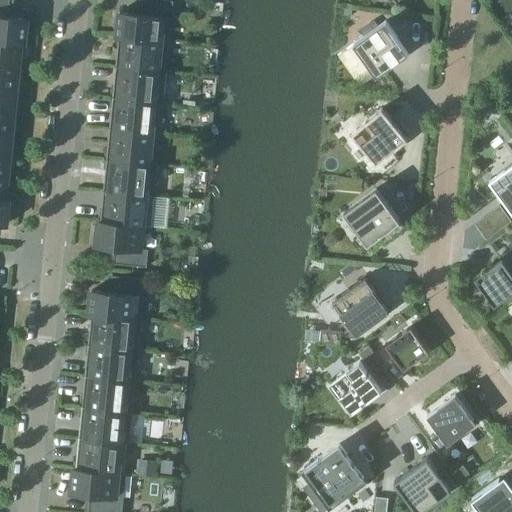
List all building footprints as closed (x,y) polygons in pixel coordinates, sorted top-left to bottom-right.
[(0,0),(0,39),(24,42),(26,19),(7,17),(8,0),(0,0)] [(119,12),(117,34),(169,39),(173,1),(166,0),(140,0),(139,14),(119,12)] [(385,21),(367,34),(353,44),(376,76),(409,53),(385,21)] [(118,36),(115,65),(166,71),(169,39),(117,34),(117,36),(118,36)] [(0,39),(0,62),(18,65),(20,43),(24,43),(24,42),(0,39)] [(0,85),(16,87),(18,65),(0,62),(0,85)] [(115,65),(112,96),(163,101),(166,71),(115,65)] [(0,108),(14,110),(16,87),(0,85),(0,108)] [(112,96),(109,127),(159,133),(163,101),(112,96)] [(0,108),(0,131),(11,133),(14,110),(0,108)] [(383,112),(350,135),(374,168),(406,144),(383,112)] [(109,127),(106,159),(148,163),(151,137),(159,138),(159,133),(109,127)] [(0,154),(9,155),(11,133),(0,131),(0,154)] [(0,154),(0,177),(7,178),(9,155),(0,154)] [(106,159),(103,190),(153,195),(156,164),(148,163),(106,159)] [(511,163),(489,180),(511,212),(511,163)] [(360,191),(361,179),(338,176),(337,188),(360,191)] [(0,200),(8,201),(8,200),(5,200),(7,178),(0,177),(0,200)] [(343,212),(367,245),(399,221),(376,189),(343,212)] [(100,221),(142,225),(150,226),(153,195),(103,190),(100,221)] [(494,209),(485,215),(497,231),(506,224),(494,209)] [(142,225),(100,221),(98,221),(96,245),(116,247),(114,262),(113,262),(113,264),(146,267),(148,249),(140,248),(142,225)] [(511,292),(511,273),(501,259),(474,278),(494,306),(511,292)] [(91,290),(89,313),(141,318),(145,279),(112,275),(112,277),(113,277),(111,292),(91,290)] [(332,302),(356,335),(389,311),(365,278),(332,302)] [(90,314),(87,344),(138,349),(141,318),(89,313),(89,314),(90,314)] [(395,329),(406,320),(401,314),(390,322),(395,329)] [(403,369),(428,351),(410,326),(385,344),(403,369)] [(87,344),(84,375),(135,380),(138,349),(87,344)] [(351,413),(381,391),(359,361),(329,383),(351,413)] [(84,375),(81,406),(132,411),(135,380),(84,375)] [(454,395),(438,407),(426,415),(447,443),(475,423),(454,395)] [(81,406),(78,437),(129,442),(132,411),(81,406)] [(78,437),(75,468),(117,472),(120,443),(128,444),(129,442),(78,437)] [(350,488),(363,478),(354,465),(351,461),(339,444),(327,453),(305,469),(332,506),(328,508),(329,509),(346,497),(366,482),(366,481),(352,491),(350,488)] [(419,511),(451,489),(426,456),(394,481),(416,511),(419,511)] [(136,475),(156,477),(157,462),(137,460),(136,475)] [(453,473),(460,482),(469,475),(462,466),(453,473)] [(117,472),(75,468),(74,468),(71,492),(91,494),(89,511),(88,511),(121,511),(125,473),(117,472)] [(471,498),(481,511),(511,511),(511,488),(503,476),(499,479),(499,478),(471,498)] [(376,511),(385,511),(386,495),(377,495),(376,511)]
